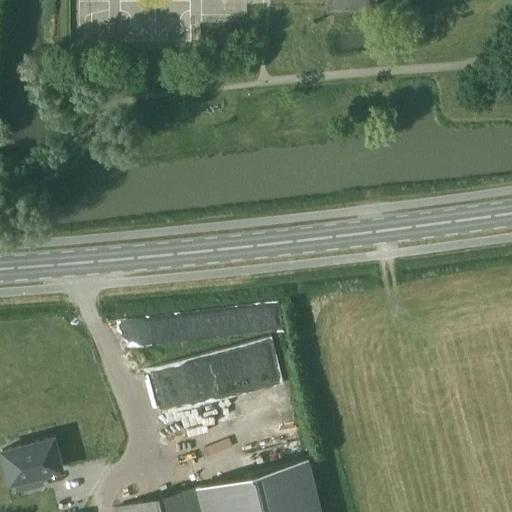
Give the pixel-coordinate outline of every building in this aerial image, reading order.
[(218,412),(291,394),(284,366),(211,384),(218,412)] [(271,402),(233,408),(238,440),(246,438),(248,449),(300,441),(296,419),(275,422),(271,402)] [(185,424),(206,419),(203,407),(182,411),(185,424)] [(53,436),(2,450),(10,481),(61,467),(53,436)] [(318,511),(305,459),(117,507),(118,511),(318,511)]
